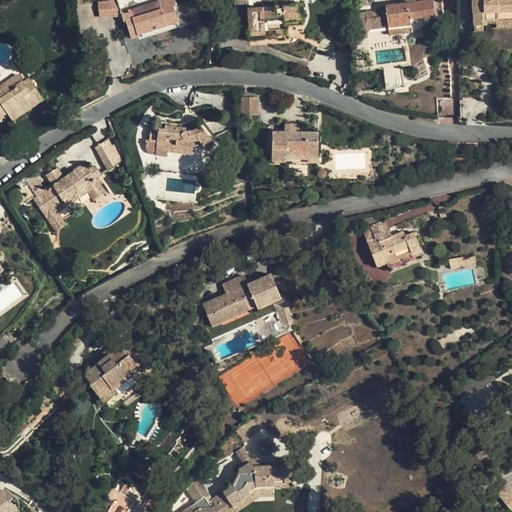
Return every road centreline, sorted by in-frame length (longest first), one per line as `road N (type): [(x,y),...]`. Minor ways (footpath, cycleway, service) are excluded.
road 1 (residential): [(511,136),(432,133),(311,92),(182,77),(76,127),(0,179)]
road 2 (residential): [(511,168),(196,249),(58,323),(28,369)]
